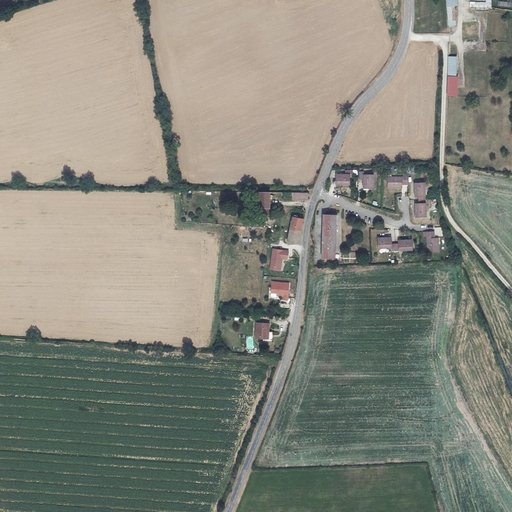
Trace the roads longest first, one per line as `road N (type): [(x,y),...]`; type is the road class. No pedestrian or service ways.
road 1 (tertiary): [(228,511),(294,334),(316,194)]
road 2 (track): [(511,290),(445,209),(445,41),(406,35)]
road 3 (tertiary): [(316,194),(349,118),(400,53),(409,0)]
